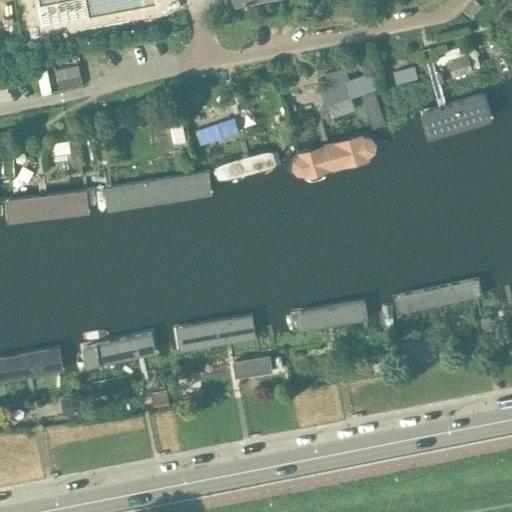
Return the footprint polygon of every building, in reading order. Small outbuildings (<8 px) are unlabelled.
[(90,0),(31,0),(37,29),(94,18),(90,0)] [(474,47),(436,58),(437,63),(448,60),(450,65),(453,76),(472,70),(471,67),(479,64),(478,61),(474,47)] [(76,64),(56,68),(60,89),(81,84),(79,76),(76,64)] [(377,88),(371,71),(348,78),(344,66),(323,73),(327,83),(319,86),(325,105),(377,88)] [(489,97),(398,120),(403,138),(493,115),(489,97)] [(237,131),(233,116),(216,122),(200,128),(205,142),(237,131)] [(380,127),(282,155),(290,182),(387,153),(380,127)] [(272,150),(215,165),(219,181),(276,166),(272,150)] [(207,168),(106,186),(109,206),(211,188),(207,168)] [(90,189),(11,201),(14,221),(93,209),(90,189)] [(479,280),(400,297),(404,313),(482,296),(479,280)] [(364,299),(290,313),(293,331),(368,317),(364,299)] [(251,315),(173,328),(177,348),(254,336),(251,315)] [(489,317),(481,319),(483,331),(491,330),(489,317)] [(441,333),(413,338),(416,351),(444,346),(441,333)] [(81,368),(157,353),(153,336),(78,352),(81,368)] [(58,350),(0,360),(0,382),(61,372),(58,350)] [(317,375),(333,372),(330,355),(314,358),(317,375)] [(257,358),(238,363),(240,374),(259,371),(265,369),(263,357),(257,358)] [(64,414),(74,412),(71,398),(61,400),(64,414)] [(155,409),(167,406),(165,398),(153,401),(155,409)]
